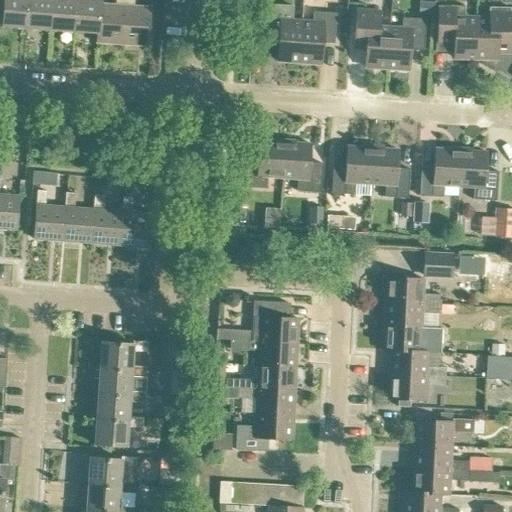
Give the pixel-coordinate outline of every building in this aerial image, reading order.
[(25,29),(27,0),(2,0),(1,27),(25,29)] [(27,0),(25,29),(49,30),(51,0),(27,0)] [(51,0),(49,30),(73,32),(75,0),(51,0)] [(75,0),(73,32),(96,34),(97,34),(99,5),(100,5),(100,2),(86,1),(86,0),(75,0)] [(97,34),(96,34),(96,44),(121,45),(124,0),(114,0),(114,6),(100,5),(99,5),(97,34)] [(124,0),(121,45),(147,47),(149,8),(133,7),(133,0),(124,0)] [(433,17),(434,3),(419,2),(418,16),(433,17)] [(301,23),(292,22),(293,7),(264,5),(261,40),(267,41),(277,41),(276,61),(298,63),(301,23)] [(475,59),(476,18),(463,18),(464,7),(436,6),(435,45),(453,45),(453,59),(475,59)] [(511,10),(510,11),(510,8),(489,8),(488,19),(476,18),(475,59),(497,60),(497,55),(511,54),(511,10)] [(379,12),(356,11),(353,46),(365,47),(364,68),(386,69),(389,29),(378,28),(379,12)] [(301,23),(298,63),(320,65),(322,44),(334,44),(336,14),(312,12),(312,23),(301,23)] [(401,29),(389,29),(386,69),(408,71),(409,50),(423,51),(425,20),(402,18),(401,29)] [(282,179),(284,143),(258,141),(257,160),(245,159),(243,188),(266,190),(267,178),(282,179)] [(310,145),(284,143),(282,179),(297,180),(296,192),(319,193),(321,164),(309,163),(310,145)] [(370,185),(372,149),(346,147),(345,166),(333,165),(330,194),(353,195),(354,183),(370,185)] [(372,149),(370,185),(384,186),(384,198),(407,199),(409,170),(397,169),(398,151),(372,149)] [(458,187),(460,151),(434,150),(433,168),(421,167),(418,196),(442,198),(442,186),(458,187)] [(486,153),(460,151),(458,187),(474,188),(473,200),(495,202),(497,172),(485,171),(486,153)] [(45,186),(46,173),(32,172),(31,185),(45,186)] [(153,207),(166,208),(168,183),(155,182),(153,207)] [(65,208),(64,208),(45,206),(46,192),(37,191),(33,240),(63,242),(65,208)] [(65,193),(64,208),(65,208),(63,242),(91,244),(94,210),(93,210),(73,208),(74,194),(65,193)] [(0,229),(16,231),(18,196),(0,195),(0,229)] [(94,210),(91,244),(120,246),(122,212),(121,212),(102,211),(103,196),(94,195),(93,210),(94,210)] [(122,212),(120,246),(148,248),(151,214),(130,213),(132,198),(122,198),(121,212),(122,212)] [(412,204),(401,203),(400,216),(411,216),(412,204)] [(414,203),(413,223),(428,224),(429,203),(414,203)] [(244,223),(245,208),(234,207),(232,222),(244,223)] [(310,214),(310,224),(321,225),(322,215),(322,209),(311,208),(310,214)] [(492,237),(511,238),(511,210),(494,209),(492,237)] [(422,253),(421,279),(452,280),(453,254),(422,253)] [(384,278),(383,303),(440,305),(440,296),(422,295),(423,280),(384,278)] [(220,331),(220,341),(240,341),(296,344),(297,319),(287,319),(287,304),(253,302),(252,332),(220,331)] [(383,303),(382,327),(420,328),(421,314),(452,315),(453,306),(440,306),(440,305),(383,303)] [(420,328),(382,327),(381,351),(389,351),(427,353),(437,354),(438,344),(420,343),(420,328)] [(240,341),(239,351),(258,352),(258,353),(257,366),(295,368),(296,353),(296,344),(240,341)] [(100,353),(99,369),(131,371),(131,367),(132,352),(147,353),(148,343),(133,342),(132,345),(101,342),(100,353)] [(179,370),(180,353),(180,345),(163,344),(162,369),(179,370)] [(504,345),(491,345),(490,356),(503,357),(504,345)] [(389,351),(388,375),(444,377),(445,368),(440,368),(441,354),(437,354),(427,353),(389,351)] [(502,380),(511,380),(511,358),(503,358),(502,380)] [(225,379),(224,389),(227,389),(238,389),(294,392),(295,368),(257,366),(256,381),(225,379)] [(99,369),(97,394),(130,396),(130,392),(144,393),(146,368),(131,367),(131,371),(99,369)] [(172,375),(171,391),(188,392),(189,376),(172,375)] [(444,377),(388,375),(386,399),(397,400),(410,400),(425,401),(425,386),(444,387),(444,377)] [(227,389),(226,398),(237,399),(238,389),(227,389)] [(238,389),(237,399),(255,400),(255,414),(293,416),(294,392),(238,389)] [(129,402),(144,403),(144,393),(130,392),(130,396),(97,394),(96,419),(128,421),(128,418),(129,402)] [(397,400),(397,408),(409,408),(410,400),(397,400)] [(236,428),(235,450),(268,452),(268,439),(292,440),(293,416),(255,414),(254,428),(236,428)] [(128,421),(96,419),(94,445),(126,447),(127,428),(142,429),(143,419),(142,418),(128,418),(128,421)] [(413,421),(412,445),(450,447),(451,432),(472,434),(473,421),(452,419),(452,422),(413,421)] [(184,454),(186,422),(170,421),(168,453),(184,454)] [(213,443),(213,449),(216,449),(221,449),(222,434),(213,434),(213,443)] [(412,445),(411,469),(467,472),(468,462),(450,461),(450,447),(412,445)] [(134,484),(135,468),(136,458),(121,457),(121,460),(89,458),(87,484),(120,486),(120,483),(134,484)] [(0,511),(2,511),(2,501),(13,501),(14,467),(18,467),(18,458),(15,458),(15,466),(0,465),(0,511)] [(178,487),(180,460),(160,459),(158,486),(178,487)] [(410,492),(410,493),(440,494),(440,495),(442,495),(448,495),(449,480),(467,481),(467,472),(411,469),(410,492)] [(467,481),(467,482),(490,483),(491,473),(467,472),(467,481)] [(120,486),(87,484),(86,509),(118,511),(118,508),(119,493),(134,494),(134,484),(120,483),(120,486)] [(229,504),(230,483),(219,483),(218,504),(229,504)] [(230,483),(229,504),(239,505),(240,484),(230,483)] [(250,484),(240,484),(239,505),(249,505),(250,484)] [(261,485),(250,484),(249,505),(259,506),(261,485)] [(261,485),(259,506),(267,506),(270,507),(271,485),(261,485)] [(271,485),(270,507),(280,507),(281,486),(271,485)] [(281,486),(280,507),(290,508),(291,486),(281,486)] [(302,487),(291,486),(290,508),(301,508),(302,487)] [(155,506),(172,507),(172,489),(156,489),(155,506)] [(402,492),(400,511),(457,511),(457,510),(441,509),(441,501),(442,495),(440,495),(440,494),(410,493),(410,492),(402,492)]
